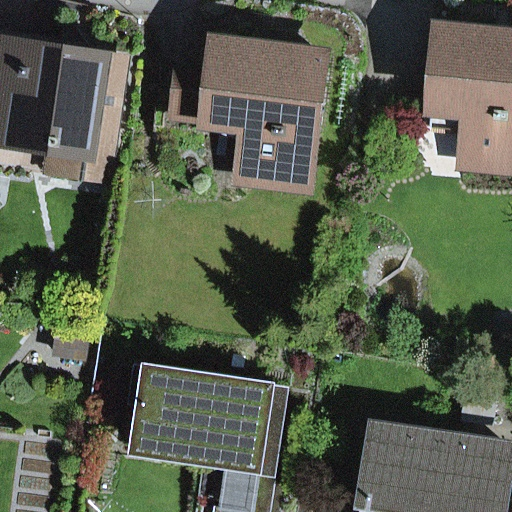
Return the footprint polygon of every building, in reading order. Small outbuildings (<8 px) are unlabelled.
[(470,112),(435,108),(442,31),(434,31),(426,128),(468,132),(470,112)] [(511,37),(442,31),(435,108),(470,112),(468,132),(465,164),(511,167),(511,37)] [(260,49),(289,53),(291,39),(262,35),(260,49)] [(126,63),(0,44),(0,123),(54,131),(51,149),(48,169),(109,178),(126,63)] [(208,134),(209,122),(178,118),(183,76),(214,80),(218,44),(211,44),(207,72),(163,66),(155,128),(208,134)] [(309,186),(324,57),(289,53),(260,49),(218,44),(214,80),(183,76),(178,118),(209,122),(248,126),(242,178),(309,186)] [(0,123),(0,141),(51,149),(54,131),(0,123)] [(87,339),(63,335),(60,355),(85,358),(87,339)] [(147,367),(135,446),(264,465),(276,386),(147,367)] [(272,511),(291,388),(276,386),(264,465),(135,446),(134,456),(226,469),(220,508),(244,511),(272,511)] [(377,430),(365,511),(434,511),(445,440),(377,430)] [(503,511),(511,453),(511,449),(445,440),(434,511),(503,511)]
